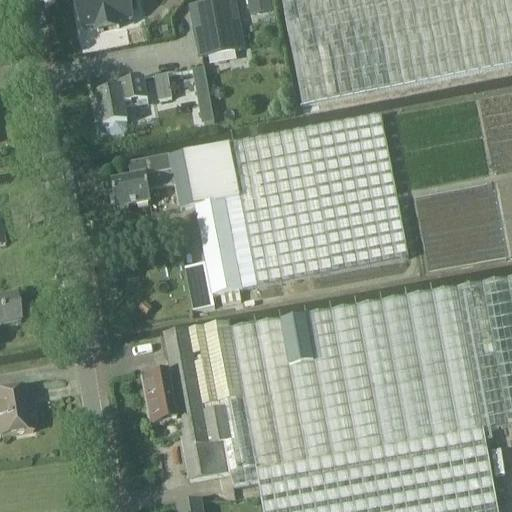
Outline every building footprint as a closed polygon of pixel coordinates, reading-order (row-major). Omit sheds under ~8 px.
[(125,0),(77,0),(82,28),(96,26),(97,31),(117,28),(116,22),(129,19),(125,0)] [(206,58),(245,51),(235,0),(196,8),(206,58)] [(269,0),(248,0),(251,16),(272,13),(269,0)] [(511,0),(281,0),(303,110),(511,68),(511,0)] [(205,71),(194,73),(198,96),(209,94),(205,71)] [(154,80),(158,103),(172,100),(168,77),(154,80)] [(98,95),(104,129),(106,129),(107,136),(111,140),(124,137),(127,133),(126,125),(128,125),(125,107),(149,103),(145,81),(120,85),(121,91),(98,95)] [(221,102),(225,98),(224,92),(218,90),(214,93),(215,99),(221,102)] [(169,159),(130,167),(132,180),(113,183),(115,197),(113,198),(114,207),(117,207),(117,210),(152,204),(150,193),(154,192),(165,190),(175,189),(180,213),(195,210),(211,298),(221,297),(222,307),(241,304),(240,293),(242,293),(409,260),(382,118),(230,147),(169,159)] [(511,175),(495,179),(508,256),(511,255),(511,175)] [(511,281),(481,287),(230,332),(243,403),(258,487),(262,511),(498,511),(484,433),(511,428),(511,281)] [(0,328),(21,324),(16,298),(0,301),(0,328)] [(145,305),(140,312),(146,317),(152,310),(145,305)] [(189,331),(162,336),(170,377),(178,422),(189,484),(230,477),(233,492),(258,487),(243,403),(230,332),(229,325),(189,332),(189,331)] [(170,377),(142,382),(150,427),(177,422),(170,377)] [(32,391),(0,395),(0,439),(32,434),(29,417),(36,416),(32,391)]
